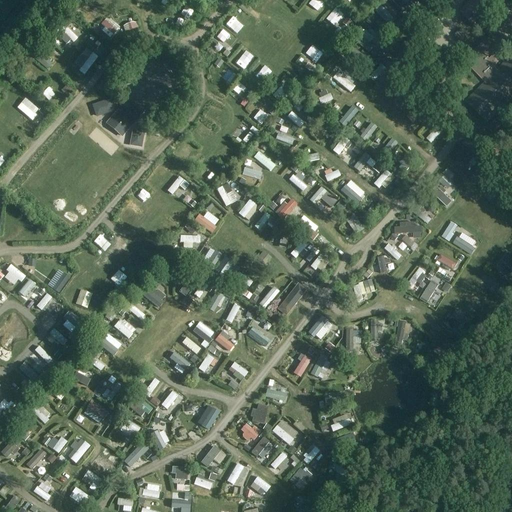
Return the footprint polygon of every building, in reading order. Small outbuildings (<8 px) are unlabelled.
[(295,10),(300,4),(295,0),(292,0),(289,5),(295,10)] [(322,0),(306,0),(304,4),(316,11),(322,0)] [(474,28),(503,0),(502,0),(473,0),(460,13),(474,28)] [(359,13),(364,6),(359,3),(354,9),(359,13)] [(302,15),(307,9),(302,4),(297,10),(302,15)] [(331,8),(328,17),(339,20),(342,11),(331,8)] [(225,16),(228,23),(239,18),(235,11),(225,16)] [(373,14),(366,21),(371,25),(378,18),(373,14)] [(158,24),(167,31),(174,23),(166,16),(158,24)] [(347,19),(342,24),(347,28),(352,23),(347,19)] [(102,23),(96,33),(105,39),(111,29),(102,23)] [(219,30),(224,31),(224,30),(232,32),(234,26),(221,23),(219,30)] [(212,38),(223,43),(227,34),(215,30),(212,38)] [(327,30),(319,35),(327,46),(334,41),(327,30)] [(456,36),(462,43),(469,38),(463,30),(456,36)] [(364,41),(365,39),(355,33),(351,39),(368,49),(371,45),(364,41)] [(465,62),(486,83),(466,102),(487,123),(511,97),(511,66),(507,62),(499,70),(483,54),(490,47),(485,42),(465,62)] [(313,48),(306,57),(314,63),(321,54),(313,48)] [(38,67),(43,55),(33,51),(29,63),(38,67)] [(344,57),(357,65),(360,60),(348,51),(344,57)] [(78,52),(71,63),(82,69),(89,58),(78,52)] [(372,80),(387,66),(382,61),(367,76),(372,80)] [(203,69),(207,74),(216,66),(212,62),(203,69)] [(296,65),(291,71),(299,78),(305,72),(296,65)] [(217,68),(209,77),(218,85),(225,76),(217,68)] [(256,84),(262,74),(251,68),(245,78),(256,84)] [(322,97),(329,88),(317,80),(311,89),(322,97)] [(224,94),(232,102),(241,93),(233,85),(224,94)] [(276,102),(282,94),(276,90),(270,97),(276,102)] [(38,96),(46,107),(51,103),(42,92),(38,96)] [(115,112),(111,99),(92,105),(96,118),(115,112)] [(108,124),(122,135),(140,114),(127,102),(108,124)] [(268,112),(271,116),(277,109),(274,106),(268,112)] [(332,114),(334,118),(346,110),(344,106),(332,114)] [(298,112),(290,114),(294,128),(302,126),(298,112)] [(259,125),(264,115),(259,113),(254,123),(259,125)] [(25,128),(31,123),(28,118),(22,123),(25,128)] [(237,126),(230,134),(242,144),(249,136),(237,126)] [(145,130),(132,128),(129,147),(142,149),(145,130)] [(311,132),(313,138),(326,134),(324,128),(311,132)] [(288,146),(291,140),(278,134),(275,140),(288,146)] [(342,136),(330,151),(335,155),(347,140),(342,136)] [(356,145),(351,151),(357,155),(362,149),(356,145)] [(182,167),(189,159),(179,152),(173,161),(182,167)] [(258,152),(253,156),(262,170),(267,166),(258,152)] [(299,164),(312,161),(311,154),(298,157),(299,164)] [(363,157),(350,162),(352,167),(365,162),(363,157)] [(315,171),(326,182),(334,174),(330,169),(326,173),(320,167),(315,171)] [(256,180),(258,175),(238,168),(236,174),(256,180)] [(212,170),(204,178),(207,181),(216,173),(212,170)] [(377,170),(368,180),(375,186),(384,176),(377,170)] [(289,175),(285,180),(298,193),(303,188),(289,175)] [(173,178),(161,193),(167,198),(178,183),(173,178)] [(450,179),(444,185),(450,191),(456,186),(450,179)] [(445,204),(452,198),(439,184),(432,191),(445,204)] [(231,200),(227,192),(221,195),(217,187),(211,191),(219,206),(231,200)] [(265,188),(258,194),(251,187),(247,191),(257,201),(268,191),(265,188)] [(272,188),(258,201),(263,206),(277,193),(272,188)] [(353,188),(343,198),(347,203),(357,192),(353,188)] [(178,190),(174,196),(180,199),(183,193),(178,190)] [(243,221),(254,208),(246,200),(240,207),(242,209),(237,216),(243,221)] [(280,202),(271,213),(279,221),(293,205),(287,200),(283,205),(280,202)] [(179,219),(184,214),(172,202),(167,207),(179,219)] [(209,202),(204,207),(209,211),(214,207),(209,202)] [(418,209),(414,213),(426,224),(430,219),(418,209)] [(4,211),(0,217),(8,222),(12,216),(4,211)] [(302,233),(310,218),(303,214),(299,221),(288,215),(284,222),(302,233)] [(205,215),(202,221),(210,224),(212,218),(205,215)] [(193,216),(188,222),(206,235),(211,228),(193,216)] [(160,218),(153,225),(161,232),(168,225),(160,218)] [(254,218),(252,227),(261,229),(263,220),(254,218)] [(421,226),(413,226),(413,224),(392,225),(392,236),(421,235),(421,226)] [(190,225),(186,229),(192,234),(196,230),(190,225)] [(311,230),(307,235),(318,244),(322,240),(311,230)] [(469,251),(472,245),(465,242),(468,236),(459,231),(453,242),(469,251)] [(91,242),(101,248),(107,239),(96,233),(91,242)] [(394,245),(400,249),(403,244),(398,240),(394,245)] [(301,262),(310,252),(298,242),(289,252),(301,262)] [(385,244),(381,250),(397,261),(401,255),(385,244)] [(199,266),(209,271),(216,255),(207,251),(199,266)] [(501,264),(511,270),(511,253),(508,251),(501,264)] [(271,259),(263,253),(255,263),(263,269),(271,259)] [(375,258),(380,279),(388,276),(383,256),(375,258)] [(438,264),(454,273),(458,267),(441,257),(438,264)] [(407,285),(411,288),(415,281),(420,284),(427,272),(418,267),(407,285)] [(42,270),(35,279),(44,286),(51,277),(42,270)] [(499,289),(503,283),(487,271),(482,277),(499,289)] [(236,274),(232,280),(241,287),(245,281),(236,274)] [(148,283),(155,289),(160,284),(153,278),(148,283)] [(285,312),(304,293),(297,285),(277,304),(285,312)] [(191,294),(195,297),(201,289),(197,286),(191,294)] [(252,296),(245,291),(242,295),(249,300),(252,296)] [(259,298),(253,295),(250,300),(256,303),(259,298)] [(211,310),(214,298),(209,297),(205,308),(211,310)] [(237,305),(229,319),(236,322),(239,317),(243,319),(248,311),(237,305)] [(73,310),(72,314),(83,319),(84,315),(73,310)] [(42,316),(39,320),(46,325),(49,321),(42,316)] [(315,335),(322,318),(316,316),(309,332),(315,335)] [(115,340),(119,336),(123,341),(131,333),(117,318),(108,327),(113,333),(111,335),(115,340)] [(199,323),(191,327),(194,331),(191,333),(196,342),(207,336),(199,323)] [(249,327),(244,333),(261,345),(265,340),(249,327)] [(10,346),(18,353),(27,344),(18,336),(10,346)] [(91,345),(110,357),(114,350),(95,338),(91,345)] [(182,338),(179,344),(191,352),(194,347),(182,338)] [(168,353),(163,359),(181,373),(185,367),(168,353)] [(0,364),(5,369),(12,361),(4,354),(0,358),(0,364)] [(301,354),(288,374),(298,379),(310,359),(301,354)] [(96,372),(101,367),(85,355),(80,361),(96,372)] [(194,356),(190,361),(194,364),(198,359),(194,356)] [(202,356),(195,369),(201,372),(208,359),(202,356)] [(230,361),(225,372),(234,376),(239,366),(230,361)] [(79,384),(84,373),(72,368),(67,378),(79,384)] [(28,383),(35,377),(29,370),(22,377),(28,383)] [(106,375),(101,383),(107,387),(112,378),(106,375)] [(143,388),(136,384),(131,391),(145,400),(154,385),(148,381),(143,388)] [(56,403),(67,389),(60,383),(49,397),(56,403)] [(321,391),(316,391),(316,397),(334,396),(334,386),(321,387),(321,391)] [(97,388),(93,394),(98,398),(102,392),(97,388)] [(267,391),(266,399),(284,401),(285,394),(267,391)] [(166,414),(178,400),(172,395),(160,408),(166,414)] [(141,415),(145,410),(132,398),(127,404),(141,415)] [(159,402),(153,398),(149,403),(155,407),(159,402)] [(0,407),(0,406),(0,416),(9,410),(4,404),(0,407)] [(253,411),(249,410),(246,422),(261,425),(265,407),(255,404),(253,411)] [(206,431),(213,412),(200,407),(193,427),(206,431)] [(31,409),(26,414),(39,425),(43,420),(31,409)] [(332,424),(328,426),(330,431),(349,424),(345,414),(331,419),(332,424)] [(129,441),(135,428),(120,422),(114,434),(129,441)] [(235,437),(250,444),(256,432),(241,424),(235,437)] [(325,424),(319,426),(321,432),(327,430),(325,424)] [(271,428),(266,425),(263,429),(268,433),(271,428)] [(20,443),(26,435),(18,429),(12,437),(20,443)] [(55,429),(47,433),(49,437),(57,434),(55,429)] [(154,451),(162,448),(154,432),(147,435),(154,451)] [(327,440),(328,448),(349,444),(347,436),(327,440)] [(47,437),(42,443),(46,447),(51,441),(47,437)] [(46,451),(53,456),(62,444),(56,439),(46,451)] [(0,450),(4,456),(16,447),(11,440),(0,447),(0,450)] [(73,440),(66,451),(76,457),(83,446),(73,440)] [(140,445),(128,456),(133,462),(145,450),(140,445)] [(210,446),(194,464),(202,471),(219,453),(210,446)] [(300,460),(306,466),(318,452),(312,446),(300,460)] [(296,451),(291,447),(287,452),(292,455),(296,451)] [(26,472),(41,456),(35,451),(20,468),(26,472)] [(278,453),(267,465),(276,473),(287,461),(278,453)] [(51,455),(47,460),(51,464),(56,459),(51,455)] [(90,463),(104,471),(108,464),(93,457),(90,463)] [(296,459),(291,465),(294,468),(299,462),(296,459)] [(234,489),(245,467),(233,461),(222,483),(234,489)] [(167,482),(183,482),(183,469),(167,468),(167,482)] [(91,486),(95,481),(84,472),(80,478),(91,486)] [(216,476),(211,474),(208,480),(214,483),(216,476)] [(205,492),(207,485),(190,479),(188,486),(205,492)] [(170,486),(170,495),(183,495),(183,486),(170,486)] [(70,489),(66,494),(76,501),(79,496),(70,489)] [(189,497),(189,506),(201,506),(200,497),(189,497)] [(291,503),(302,510),(305,504),(295,497),(291,503)] [(0,511),(5,511),(13,506),(7,500),(0,506),(0,511)] [(129,509),(129,501),(111,501),(110,511),(118,511),(119,508),(129,509)] [(185,509),(185,502),(165,501),(165,509),(185,509)]
